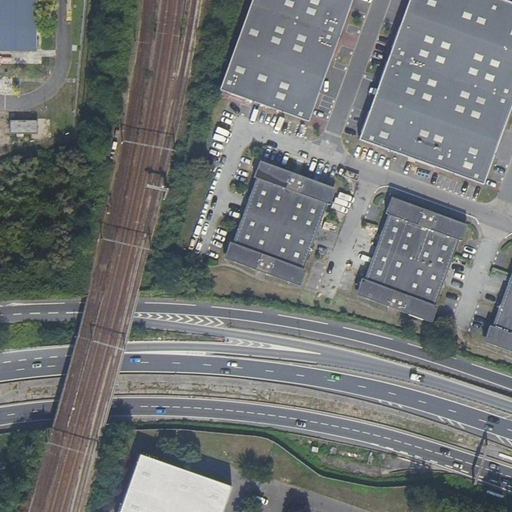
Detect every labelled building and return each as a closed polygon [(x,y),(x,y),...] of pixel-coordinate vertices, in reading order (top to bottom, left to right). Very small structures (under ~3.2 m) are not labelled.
[(35,0),(0,0),(0,51),(35,52),(35,0)] [(252,0),(220,84),(227,87),(226,90),(252,101),(254,96),(264,100),(262,104),(303,120),(306,113),(310,114),(318,92),(313,91),(323,64),(328,66),(337,44),(333,42),(338,30),(341,31),(350,8),(345,7),(347,0),(252,0)] [(409,0),(414,2),(404,29),(399,27),(391,49),(394,51),(389,63),(386,62),(377,84),(382,86),(372,113),(367,111),(359,133),(362,134),(360,141),(397,155),(398,151),(407,154),(405,159),(432,169),(433,165),(439,168),(438,171),(476,186),(479,179),(483,180),(491,158),(486,156),(497,130),(501,131),(510,109),(506,108),(511,95),(511,6),(502,2),(501,6),(495,4),(496,0),(409,0)] [(414,2),(409,0),(399,27),(404,29),(414,2)] [(341,31),(338,30),(333,42),(337,44),(341,31)] [(394,51),(391,49),(386,62),(389,63),(394,51)] [(328,66),(323,64),(313,91),(318,92),(328,66)] [(382,86),(377,84),(367,111),(372,113),(382,86)] [(264,100),(254,96),(252,101),(262,104),(264,100)] [(37,134),(37,132),(37,120),(10,120),(10,134),(37,134)] [(501,131),(497,130),(486,156),(491,158),(501,131)] [(257,160),(251,176),(253,177),(230,242),(227,241),(222,257),(297,284),(303,269),(301,268),(325,202),(327,203),(333,187),(257,160)] [(385,213),(362,278),(360,277),(354,295),(428,322),(435,305),(432,304),(456,239),(459,240),(465,223),(389,196),(383,212),(385,213)] [(511,259),(511,263),(489,325),(487,324),(481,340),(511,351),(511,256),(511,259)] [(222,511),(232,487),(139,454),(119,511),(222,511)]
